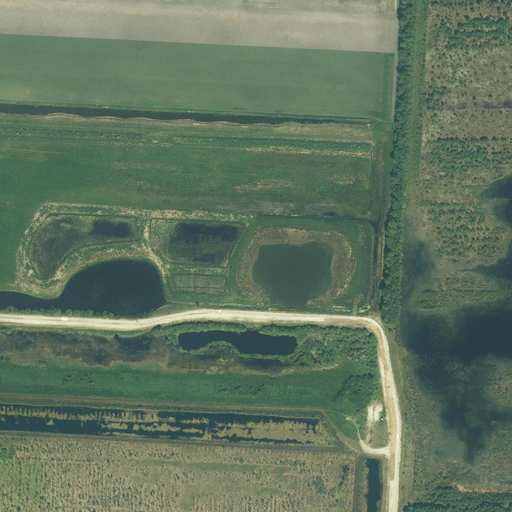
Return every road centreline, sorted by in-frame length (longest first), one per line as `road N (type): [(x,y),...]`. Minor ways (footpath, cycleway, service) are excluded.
road 1 (track): [(376,331),(356,321),(205,313),(126,325),(0,319)]
road 2 (track): [(393,453),(376,331)]
